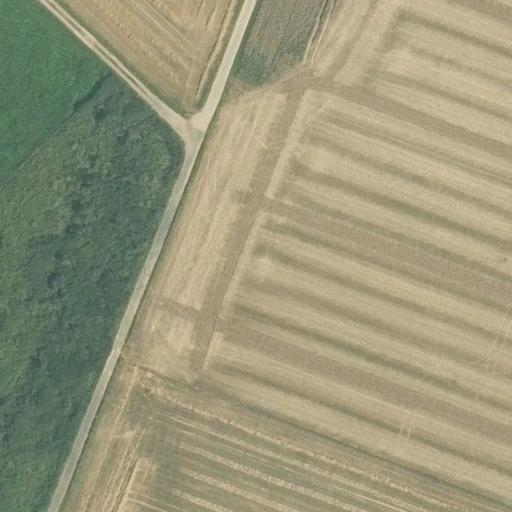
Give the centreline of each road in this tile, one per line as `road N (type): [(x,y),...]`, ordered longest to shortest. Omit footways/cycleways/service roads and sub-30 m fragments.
road 1 (track): [(62,511),(252,0)]
road 2 (track): [(198,140),(47,0)]
